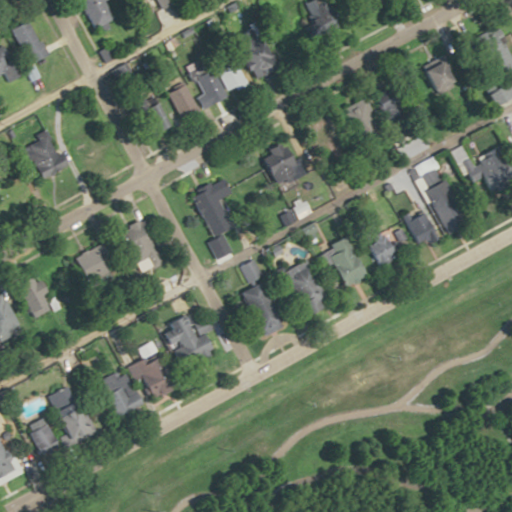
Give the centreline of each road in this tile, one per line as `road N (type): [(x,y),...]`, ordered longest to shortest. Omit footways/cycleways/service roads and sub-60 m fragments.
road 1 (tertiary): [(38,493),(511,230)]
road 2 (residential): [(0,253),(464,0)]
road 3 (track): [(103,511),(118,481),(146,458),(511,258)]
road 4 (residential): [(253,374),(45,0)]
